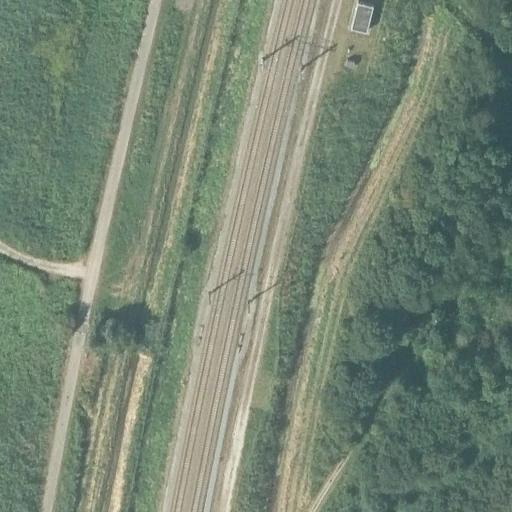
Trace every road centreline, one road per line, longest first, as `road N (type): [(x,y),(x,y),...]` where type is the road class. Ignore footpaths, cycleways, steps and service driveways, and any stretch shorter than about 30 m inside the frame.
road 1 (track): [(223,511),(339,0)]
road 2 (track): [(87,277),(149,0)]
road 3 (track): [(87,277),(43,511)]
